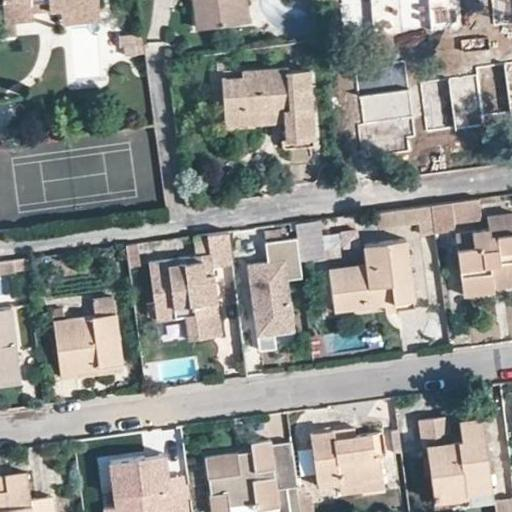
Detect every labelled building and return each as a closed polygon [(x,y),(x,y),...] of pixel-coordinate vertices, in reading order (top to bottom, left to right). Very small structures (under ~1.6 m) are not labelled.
[(2,0),(3,11),(4,22),(16,21),(33,20),(32,12),(98,6),(97,0),(2,0)] [(191,0),(195,27),(252,21),(251,15),(250,15),(248,0),(191,0)] [(0,11),(0,35),(17,35),(16,21),(4,22),(3,11),(0,11)] [(511,72),(511,12),(493,14),(494,32),(466,33),(468,75),(511,72)] [(222,77),(226,126),(283,122),(285,140),(313,138),(315,137),(311,69),(286,71),(286,67),(241,69),(242,76),(222,77)] [(283,145),(286,147),(313,146),(313,138),(285,140),(282,139),(283,145)] [(429,203),(434,232),(452,230),(451,219),(480,214),(478,196),(429,203)] [(374,210),(377,227),(417,222),(420,234),(434,232),(429,203),(374,210)] [(457,247),(464,295),(494,291),(494,286),(511,283),(511,211),(486,214),(488,227),(471,230),(473,245),(457,247)] [(220,332),(211,265),(231,263),(226,230),(206,232),(209,252),(148,260),(156,317),(184,314),(188,337),(220,332)] [(246,263),(255,331),(273,329),(292,326),(285,275),(300,273),(295,236),(263,240),(266,260),(246,263)] [(327,266),(333,310),(383,304),(384,311),(394,310),(394,309),(393,300),(411,298),(414,297),(406,237),(362,243),(365,261),(327,266)] [(91,296),(94,312),(114,309),(112,294),(91,296)] [(393,300),(394,309),(413,305),(411,298),(393,300)] [(0,384),(23,382),(12,304),(0,305),(0,384)] [(53,318),(62,375),(121,369),(120,362),(122,362),(114,309),(94,312),(53,318)] [(156,317),(161,341),(188,337),(184,314),(156,317)] [(273,329),(255,331),(258,346),(275,344),(273,329)] [(417,418),(420,436),(451,433),(448,413),(417,418)] [(426,442),(434,500),(467,496),(466,492),(492,488),(482,414),(458,417),(460,437),(426,442)] [(310,432),(317,484),(338,481),(340,491),(385,486),(378,432),(335,437),(334,429),(310,432)] [(206,455),(211,492),(209,492),(211,511),(227,511),(230,511),(229,506),(255,502),(256,507),(280,504),(277,487),(296,484),(291,447),(274,450),(272,440),(272,437),(250,440),(251,449),(206,455)] [(272,440),(274,450),(291,447),(290,439),(272,440)] [(109,459),(115,506),(103,507),(103,511),(169,511),(168,501),(172,500),(169,476),(165,451),(109,459)] [(0,511),(56,511),(54,494),(30,497),(27,470),(0,473),(0,511)] [(169,476),(172,500),(182,499),(179,475),(169,476)] [(289,490),(291,511),(305,511),(303,488),(289,490)] [(511,511),(511,498),(495,501),(497,511),(511,511)]
